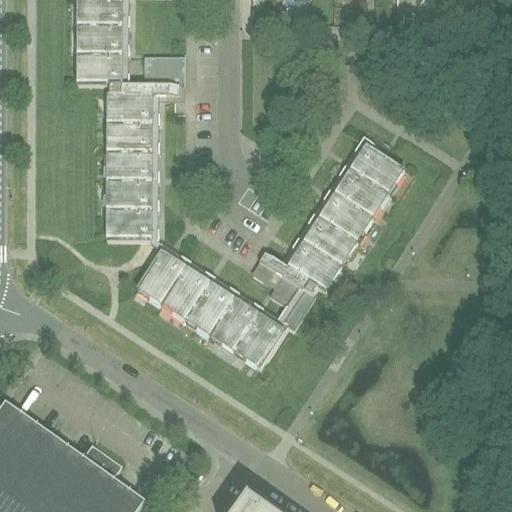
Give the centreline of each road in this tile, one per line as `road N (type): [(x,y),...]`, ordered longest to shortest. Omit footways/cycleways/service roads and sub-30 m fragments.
road 1 (residential): [(331,511),(0,311)]
road 2 (residential): [(249,227),(207,174),(205,0)]
